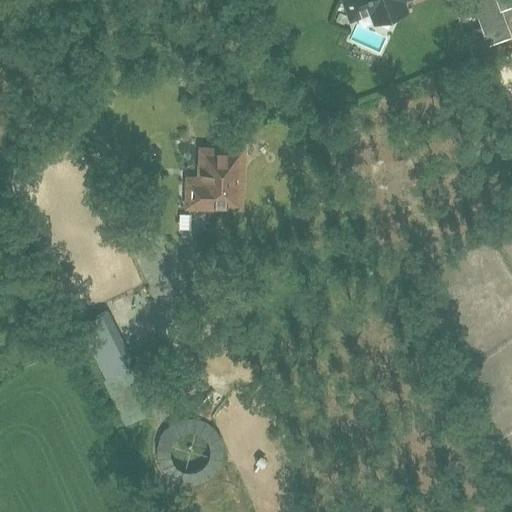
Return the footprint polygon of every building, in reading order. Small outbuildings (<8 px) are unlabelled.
[(345,0),(349,10),(358,15),(372,10),(373,11),(392,20),(397,10),(404,7),(401,0),(345,0)] [(491,48),(489,43),(483,26),(466,32),(474,54),(491,48)] [(46,104),(73,101),(71,86),(44,89),(46,104)] [(242,207),(242,191),(239,190),(240,151),(217,151),(217,148),(201,147),(200,205),(221,205),(221,206),(242,207)] [(133,362),(108,311),(82,323),(107,375),(105,376),(128,423),(179,397),(156,351),(133,362)]
